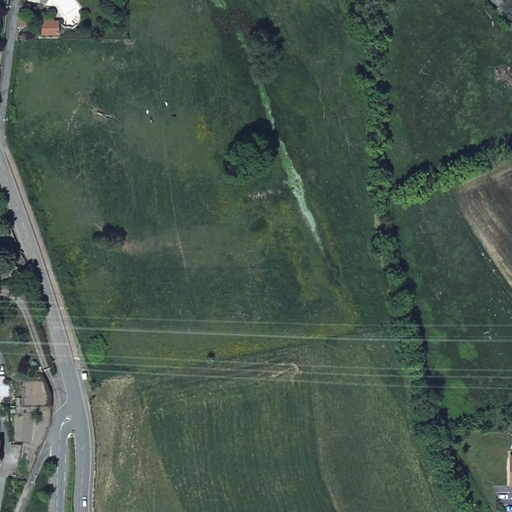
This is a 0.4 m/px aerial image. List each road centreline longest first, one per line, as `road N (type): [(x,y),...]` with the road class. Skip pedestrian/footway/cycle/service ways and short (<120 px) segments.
road 1 (tertiary): [(78,410),(0,156)]
road 2 (residential): [(0,137),(16,0)]
